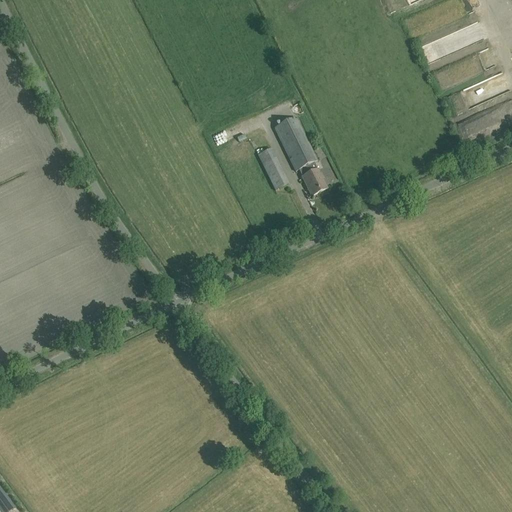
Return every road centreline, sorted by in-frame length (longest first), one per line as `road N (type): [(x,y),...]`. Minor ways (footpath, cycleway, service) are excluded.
road 1 (unclassified): [(175,302),(511,148)]
road 2 (unclassified): [(175,302),(110,213),(0,0)]
road 3 (unclassified): [(336,511),(175,302)]
road 4 (unclassified): [(0,387),(175,302)]
